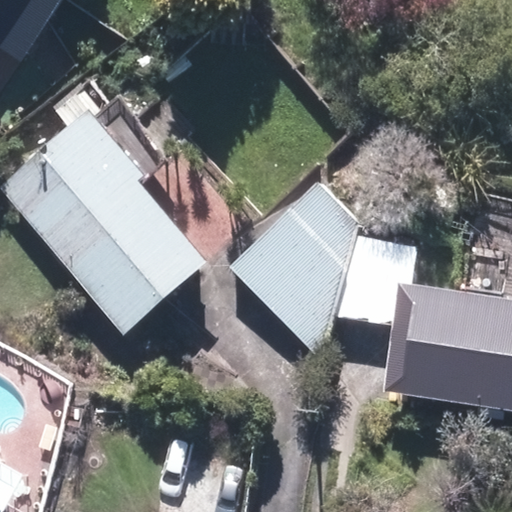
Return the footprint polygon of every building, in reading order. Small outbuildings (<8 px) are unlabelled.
[(0,0),(0,50),(19,63),(59,0),(0,0)] [(90,123),(5,194),(126,339),(207,271),(141,192),(145,188),(90,123)] [(232,265),(312,353),(330,336),(357,219),(319,183),(232,265)] [(511,310),(406,294),(390,397),(511,415),(511,310)] [(0,511),(7,511),(25,481),(0,467),(0,511)]
